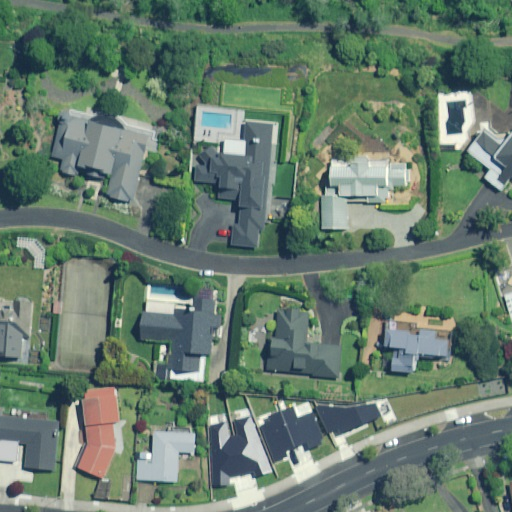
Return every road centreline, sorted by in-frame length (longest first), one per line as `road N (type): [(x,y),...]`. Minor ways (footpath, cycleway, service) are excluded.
road 1 (residential): [(0,222),(64,219),(192,258),(263,266),(413,250),(511,229)]
road 2 (tertiary): [(288,511),(408,455),(511,428)]
